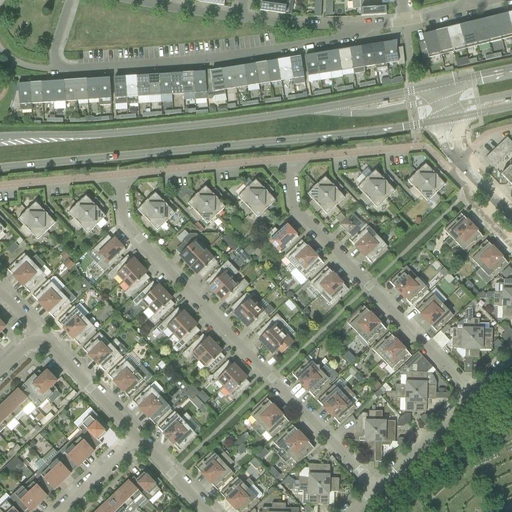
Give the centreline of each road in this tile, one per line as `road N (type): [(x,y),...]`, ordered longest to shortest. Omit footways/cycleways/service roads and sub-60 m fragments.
road 1 (secondary): [(441,87),(306,112),(0,140)]
road 2 (secondary): [(0,169),(438,122)]
road 3 (residential): [(375,489),(122,223),(117,174)]
road 4 (residential): [(476,397),(291,204),(287,159)]
road 5 (residential): [(55,69),(284,51),(348,37),(355,26)]
road 6 (residential): [(117,174),(287,159)]
road 7 (residential): [(136,437),(38,333)]
road 8 (residential): [(375,489),(476,397)]
road 9 (residential): [(287,159),(410,147)]
